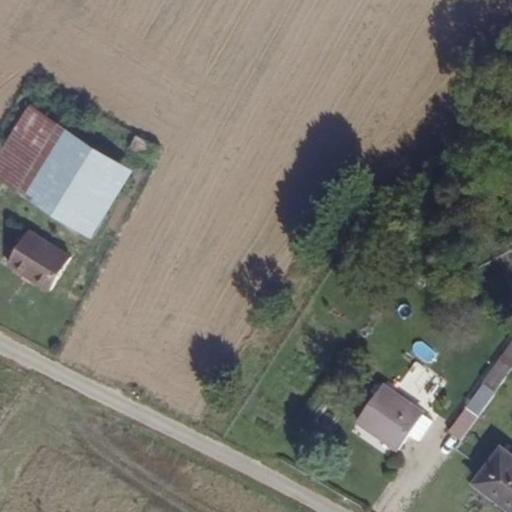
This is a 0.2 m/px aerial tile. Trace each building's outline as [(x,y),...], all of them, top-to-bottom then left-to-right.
[(0,180),(89,238),(131,174),(31,109),(0,156),(0,180)] [(49,293),(69,260),(26,234),(5,268),(49,293)] [(456,445),(511,374),(500,364),(445,436),(456,445)] [(407,439),(422,420),(382,388),(355,422),(395,453),(407,439)] [(416,446),(431,428),(422,420),(407,439),(416,446)] [(511,511),(511,460),(500,450),(491,464),(471,486),(503,511),(511,511)]
